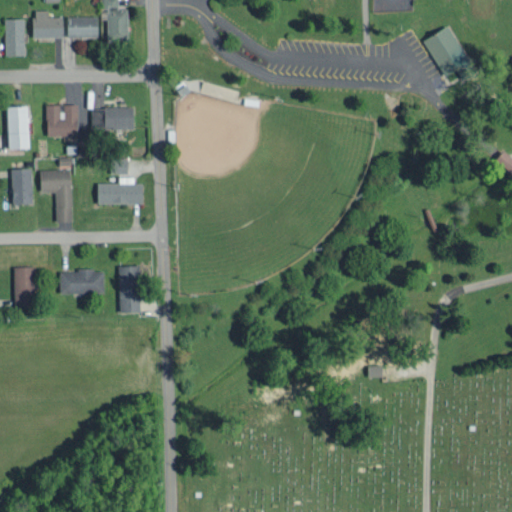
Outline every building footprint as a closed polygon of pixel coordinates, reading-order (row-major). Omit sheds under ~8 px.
[(101,0),(102,6),(107,6),(108,44),(129,44),(128,7),(118,7),(117,0),(101,0)] [(64,35),(64,15),(49,15),(49,8),(32,9),(32,35),(64,35)] [(99,34),(98,14),(67,14),(67,34),(99,34)] [(24,16),(5,16),(5,53),(25,53),(24,16)] [(444,75),(469,63),(451,24),(425,36),(444,75)] [(59,102),(46,102),(47,133),(78,133),(78,102),(65,102),(66,116),(59,116),(59,102)] [(31,146),(29,103),(8,104),(10,146),(31,146)] [(91,105),(92,126),(135,125),(135,104),(91,105)] [(31,165),(10,166),(12,202),(33,201),(31,165)] [(55,189),(56,219),(72,219),(71,167),(40,167),(40,189),(55,189)] [(97,180),(98,201),(144,201),(144,180),(135,180),(134,174),(119,174),(119,180),(97,180)] [(141,309),(140,262),(118,263),(119,310),(141,309)] [(14,302),(36,303),(37,264),(15,264),(14,302)] [(60,290),(104,291),(105,268),(61,267),(60,290)] [(382,363),(369,363),(369,372),(382,372),(382,363)]
